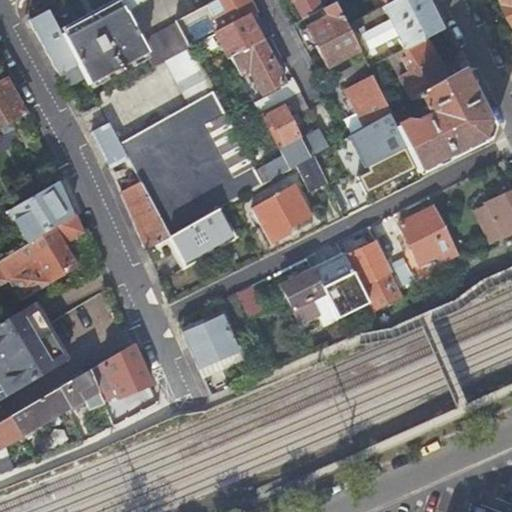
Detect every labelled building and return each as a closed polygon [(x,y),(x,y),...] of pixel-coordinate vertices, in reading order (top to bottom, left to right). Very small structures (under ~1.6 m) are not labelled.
[(117,0),(120,5),(124,13),(144,0),(117,0)] [(214,0),(206,5),(221,32),(216,35),(229,59),(230,58),(262,41),(261,40),(249,17),(258,12),(251,0),(214,0)] [(291,0),(303,21),(323,10),(334,5),(331,0),(291,0)] [(346,28),(358,52),(364,62),(368,70),(389,59),(404,52),(424,41),(443,32),(426,0),(398,0),(388,6),(387,6),(383,9),(346,28)] [(63,28),(65,33),(118,6),(116,2),(63,28)] [(78,67),(89,88),(92,86),(106,78),(115,73),(117,76),(124,73),(122,69),(131,64),(145,56),(147,55),(124,13),(120,5),(118,6),(65,33),(61,35),(78,67)] [(334,5),(323,10),(327,19),(307,29),(309,33),(303,36),(309,48),(315,45),(327,68),(358,52),(346,28),(334,5)] [(29,22),(60,76),(78,67),(61,35),(49,12),(29,22)] [(285,84),(262,41),(230,58),(240,75),(250,71),(263,95),(285,84)] [(404,52),(389,59),(412,100),(416,98),(447,80),(463,71),(456,57),(439,66),(424,41),(404,52)] [(189,49),(167,61),(188,106),(120,146),(128,161),(141,185),(169,239),(171,238),(219,211),(231,204),(264,186),(233,129),(189,49)] [(148,61),(145,56),(131,64),(134,69),(148,61)] [(347,90),(365,128),(372,125),(390,114),(390,113),(368,70),(364,62),(333,78),(339,90),(365,76),(367,80),(347,90)] [(390,114),(416,164),(420,172),(486,139),(491,126),(463,71),(447,80),(416,98),(418,101),(420,100),(427,112),(434,109),(438,118),(436,125),(424,121),(415,125),(405,123),(398,108),(390,113),(390,114)] [(10,124),(24,116),(0,72),(0,129),(3,127),(10,124)] [(106,78),(92,86),(94,91),(109,82),(106,78)] [(257,103),(262,113),(301,93),(295,82),(257,103)] [(262,113),(260,114),(290,170),(296,167),(314,157),(327,150),(323,144),(306,152),(285,111),(306,102),(301,93),(262,113)] [(390,114),(372,125),(383,147),(367,155),(378,178),(396,170),(397,174),(416,164),(390,114)] [(10,124),(3,127),(7,134),(14,131),(10,124)] [(109,125),(92,133),(102,151),(109,167),(114,164),(116,167),(128,161),(120,146),(109,125)] [(314,157),(328,184),(345,218),(359,211),(340,176),(343,174),(329,148),(327,150),(314,157)] [(314,157),(296,167),(310,193),(328,184),(314,157)] [(6,213),(27,246),(72,219),(55,185),(6,213)] [(147,252),(169,239),(141,185),(121,195),(147,252)] [(312,218),(294,187),(253,210),(272,245),(290,235),(288,231),(312,218)] [(502,240),(511,236),(511,193),(485,206),(502,240)] [(473,211),(490,246),(502,240),(485,206),(473,211)] [(457,255),(434,209),(400,226),(419,265),(440,255),(443,262),(457,255)] [(233,237),(219,211),(171,238),(185,264),(233,237)] [(0,261),(0,288),(8,283),(20,303),(95,259),(76,216),(72,219),(27,246),(0,261)] [(390,272),(376,244),(353,255),(367,284),(359,288),(363,294),(369,303),(384,297),(398,289),(390,272)] [(352,275),(342,256),(314,270),(323,288),(341,280),(351,300),(340,306),(344,315),(369,303),(363,294),(359,288),(352,275)] [(393,271),(390,272),(398,289),(415,282),(406,265),(404,265),(402,263),(391,268),(393,271)] [(332,312),(312,273),(281,288),(301,327),(332,312)] [(253,287),(236,295),(249,320),(265,312),(253,287)] [(403,298),(398,289),(384,297),(369,303),(373,312),(403,298)] [(35,304),(0,324),(0,401),(69,360),(35,304)] [(222,317),(183,334),(199,371),(238,354),(222,317)] [(89,371),(103,405),(150,386),(132,346),(89,371)] [(88,411),(103,405),(89,371),(58,388),(68,409),(83,401),(88,411)] [(0,472),(0,473),(17,467),(6,442),(62,413),(64,418),(70,415),(68,409),(58,388),(0,421),(0,472)] [(67,448),(83,442),(74,424),(60,429),(67,448)]
